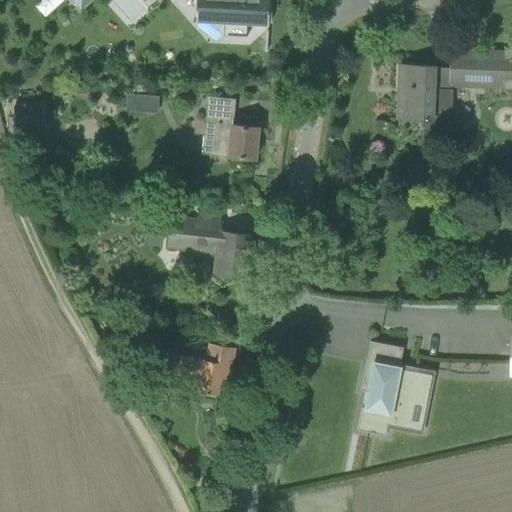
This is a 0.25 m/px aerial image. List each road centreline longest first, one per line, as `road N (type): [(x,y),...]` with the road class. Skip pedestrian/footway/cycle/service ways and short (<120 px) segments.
road 1 (tertiary): [(243,511),(327,6)]
road 2 (track): [(0,125),(30,225),(184,511)]
